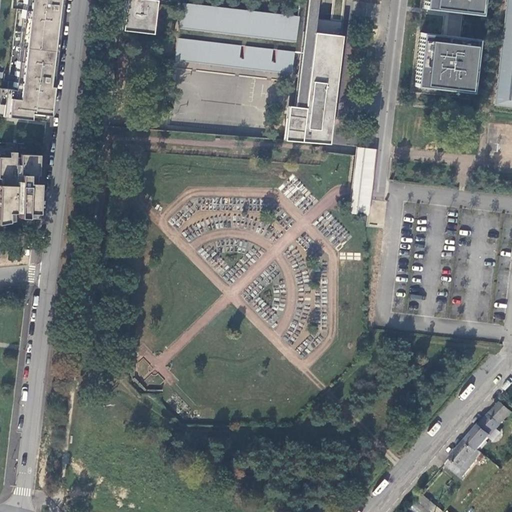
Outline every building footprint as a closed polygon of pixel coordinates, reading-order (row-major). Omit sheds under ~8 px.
[(22,0),(20,16),(25,16),(20,59),(15,58),(12,89),(2,88),(0,105),(0,115),(38,120),(39,114),(46,114),(52,65),(48,65),(51,35),(55,36),(59,0),(22,0)] [(150,0),(119,0),(117,29),(147,33),(150,0)] [(342,0),(295,0),(294,15),(215,6),(215,10),(201,8),(177,5),(174,38),(171,59),(209,64),(210,55),(235,58),(236,45),(241,46),(239,58),(267,62),(268,49),(273,50),(271,62),(270,71),(287,73),(290,51),(297,52),(290,106),(283,105),(279,140),(326,143),(342,0)] [(475,0),(427,0),(427,8),(474,13),(475,0)] [(511,0),(506,0),(494,103),(511,105),(511,0)] [(471,39),(424,33),(420,66),(417,86),(465,92),(471,39)] [(235,58),(210,55),(209,64),(270,71),(271,62),(267,62),(239,58),(235,58)] [(370,198),(375,149),(355,147),(354,154),(349,190),(346,213),(368,215),(369,208),(370,198)] [(13,216),(21,216),(22,212),(32,212),(34,153),(16,153),(15,157),(12,157),(12,151),(5,151),(5,156),(0,156),(0,221),(4,221),(4,212),(10,212),(10,210),(13,210),(13,216)] [(502,403),(489,417),(499,427),(511,412),(502,403)] [(489,417),(468,441),(478,451),(499,427),(489,417)] [(468,441),(447,466),(456,474),(461,469),(466,472),(482,454),(478,451),(468,441)] [(461,469),(456,474),(461,478),(466,472),(461,469)] [(384,476),(380,472),(370,483),(375,487),(384,476)] [(422,500),(421,511),(439,511),(440,501),(422,500)]
